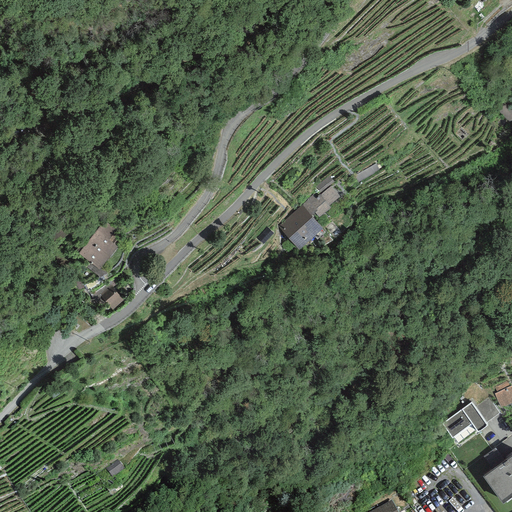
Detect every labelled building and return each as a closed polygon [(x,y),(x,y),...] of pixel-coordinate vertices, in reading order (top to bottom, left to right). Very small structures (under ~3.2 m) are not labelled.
[(511,118),(511,103),(507,98),(496,109),(509,122),(511,118)] [(330,176),(316,187),(321,193),(334,182),(330,176)] [(313,195),(302,205),(311,216),(315,213),(319,218),(331,208),(328,206),(340,196),(331,186),(316,199),(313,195)] [(311,216),(302,205),(279,226),(299,250),(323,229),(311,216)] [(114,231),(104,223),(81,252),(99,267),(116,247),(107,240),(114,231)] [(110,287),(102,295),(112,306),(121,299),(110,287)] [(494,386),(503,405),(511,401),(511,381),(511,378),(494,386)] [(489,397),(475,407),(486,422),(500,412),(489,397)] [(471,401),(442,423),(457,443),(476,429),(477,431),(488,423),(486,422),(475,407),(471,401)] [(511,453),(483,475),(503,502),(511,495),(511,453)] [(117,459),(105,468),(113,478),(125,469),(117,459)] [(397,511),(392,502),(372,511),(397,511)]
